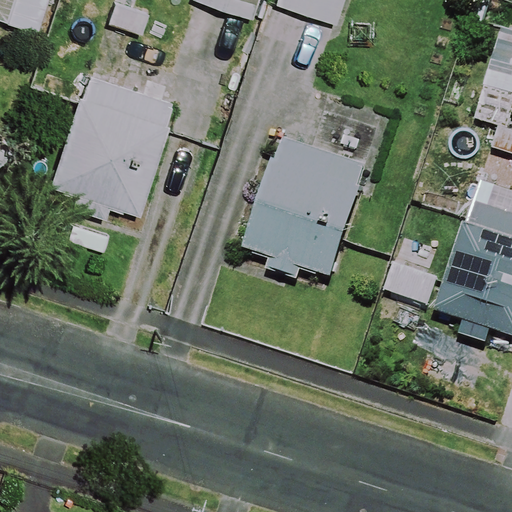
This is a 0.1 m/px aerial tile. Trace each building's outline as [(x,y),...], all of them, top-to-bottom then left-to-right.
[(47,0),(13,0),(6,22),(36,33),(47,0)] [(114,0),(106,28),(143,39),(151,10),(114,0)] [(256,0),(191,0),(251,18),(256,0)] [(347,0),(278,0),(277,5),(340,25),(347,0)] [(511,109),(511,31),(503,28),(474,119),(506,129),(511,109)] [(88,79),(50,187),(74,196),(71,206),(103,217),(107,204),(135,214),(172,108),(88,79)] [(283,145),(245,255),(274,264),(270,274),(299,283),(302,274),(328,283),(366,174),(283,145)] [(511,217),(472,206),(438,317),(468,327),(464,341),(485,347),(490,333),(511,339),(511,217)]
